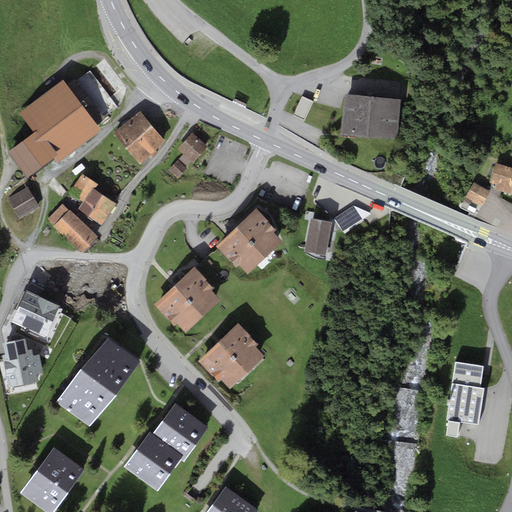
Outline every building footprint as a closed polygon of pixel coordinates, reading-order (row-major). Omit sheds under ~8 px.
[(9,151),(28,177),(53,158),(57,163),(101,130),(97,125),(106,119),(75,78),(67,84),(64,79),(19,112),(34,132),(9,151)] [(401,99),(345,95),(342,134),(399,138),(401,99)] [(306,120),(314,101),(302,96),(295,115),(306,120)] [(233,103),(245,109),(248,104),(235,98),(233,103)] [(139,110),(113,133),(127,148),(140,163),(166,140),(153,125),(139,110)] [(193,132),(178,149),(193,163),(208,147),(193,132)] [(179,159),(169,170),(178,179),(188,168),(179,159)] [(511,167),(496,162),(490,182),(497,184),(496,189),(510,193),(511,189),(511,167)] [(83,173),(69,192),(83,202),(78,209),(102,225),(116,203),(94,188),(98,183),(83,173)] [(489,192),(474,184),(467,196),(481,205),(489,192)] [(28,187),(8,199),(20,219),(40,207),(28,187)] [(62,203),(47,220),(82,252),(97,236),(62,203)] [(352,206),(336,216),(344,231),(371,214),(352,206)] [(257,207),(216,245),(237,267),(239,264),(248,273),(283,241),(274,232),(277,229),(257,207)] [(332,222),(311,218),(305,251),(325,255),(332,222)] [(79,259),(60,278),(81,297),(99,278),(79,259)] [(195,267),(154,304),(174,326),(177,323),(185,332),(221,300),(212,290),(214,288),(195,267)] [(27,290),(12,322),(46,337),(61,305),(27,290)] [(238,323),(199,360),(219,381),(222,379),(231,389),(265,356),(256,347),(259,344),(238,323)] [(139,362),(108,337),(83,369),(114,394),(139,362)] [(25,340),(5,344),(7,355),(4,356),(10,385),(38,380),(36,373),(42,372),(39,356),(33,357),(32,350),(27,351),(25,340)] [(484,365),(456,362),(446,435),(459,437),(461,422),(479,424),(484,388),(480,388),(484,365)] [(114,394),(83,369),(57,401),(89,426),(114,394)] [(175,403),(152,434),(183,457),(185,459),(208,427),(175,403)] [(150,432),(124,467),(157,491),(183,457),(152,434),(150,432)] [(55,447),(21,492),(47,511),(52,511),(85,469),(55,447)] [(256,511),(258,510),(226,486),(207,511),(256,511)]
